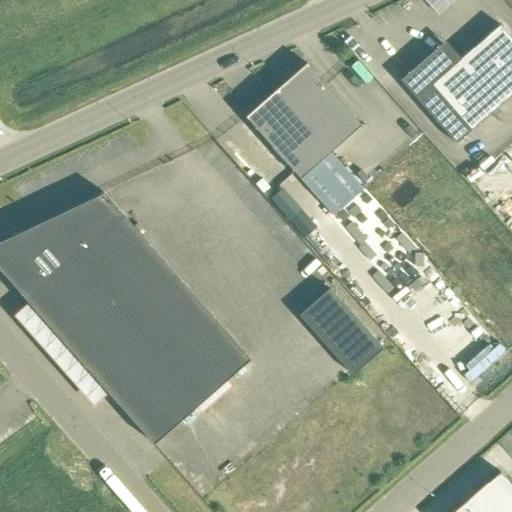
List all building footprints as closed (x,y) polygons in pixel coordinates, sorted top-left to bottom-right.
[(443,39),(398,78),(454,142),(511,91),(511,39),(498,24),(459,58),(443,39)] [(248,114),(244,115),(299,177),(360,124),(305,62),(303,66),(279,87),(275,89),(273,93),(248,114)] [(179,140),(168,152),(183,166),(194,154),(179,140)] [(187,187),(195,198),(213,185),(205,174),(187,187)] [(17,241),(0,255),(0,269),(152,443),(249,357),(102,191),(11,234),(17,241)] [(271,226),(284,213),(273,203),(261,216),(271,226)] [(380,302),(433,364),(448,351),(511,294),(511,246),(483,213),(380,302)] [(327,287),(298,313),(350,373),(380,347),(327,287)] [(511,511),(511,485),(499,471),(451,511),(511,511)]
